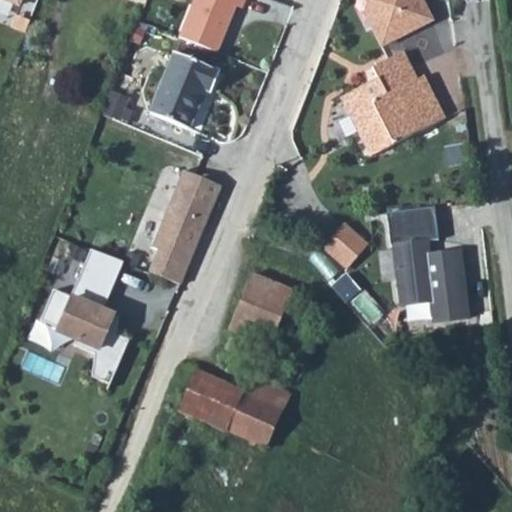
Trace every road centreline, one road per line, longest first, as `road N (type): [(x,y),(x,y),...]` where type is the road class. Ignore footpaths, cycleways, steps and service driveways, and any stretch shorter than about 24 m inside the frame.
road 1 (unclassified): [(256,147),(144,418)]
road 2 (unclassified): [(511,282),(478,0)]
road 3 (residential): [(319,0),(256,147)]
